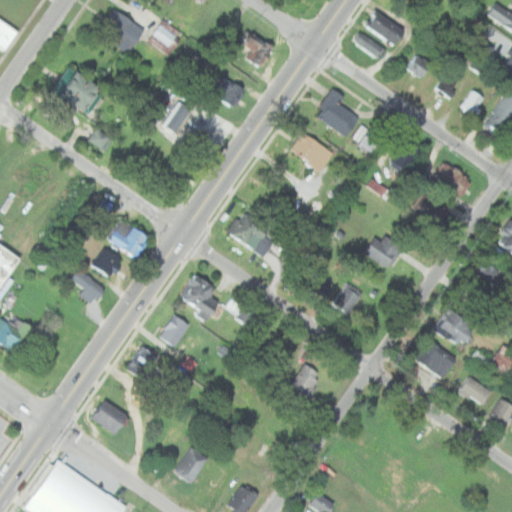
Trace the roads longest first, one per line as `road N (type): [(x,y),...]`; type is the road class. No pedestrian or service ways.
road 1 (residential): [(511,462),(0,104)]
road 2 (primary): [(0,504),(353,0)]
road 3 (residential): [(275,511),(511,173)]
road 4 (residential): [(511,184),(250,0)]
road 5 (residential): [(175,511),(0,388)]
road 6 (residential): [(0,97),(71,0)]
